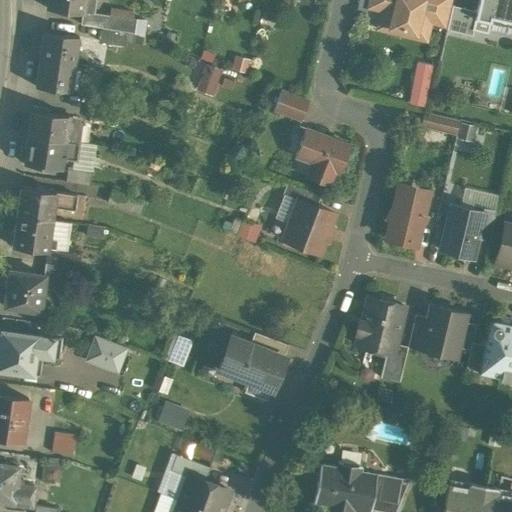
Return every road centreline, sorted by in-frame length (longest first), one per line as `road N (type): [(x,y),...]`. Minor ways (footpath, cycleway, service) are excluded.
road 1 (residential): [(342,0),(321,96),(377,133),(355,253)]
road 2 (residential): [(355,253),(246,511)]
road 3 (residential): [(355,253),(511,292)]
